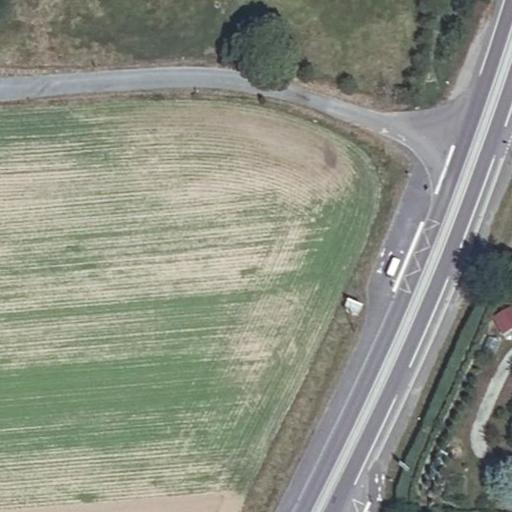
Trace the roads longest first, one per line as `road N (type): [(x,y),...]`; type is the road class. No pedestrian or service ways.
road 1 (unclassified): [(0,96),(190,81),(257,87),(460,155)]
road 2 (primary): [(340,511),(468,214),(511,89)]
road 3 (primary): [(460,155),(379,358),(303,511)]
road 4 (primary): [(510,0),(460,155)]
